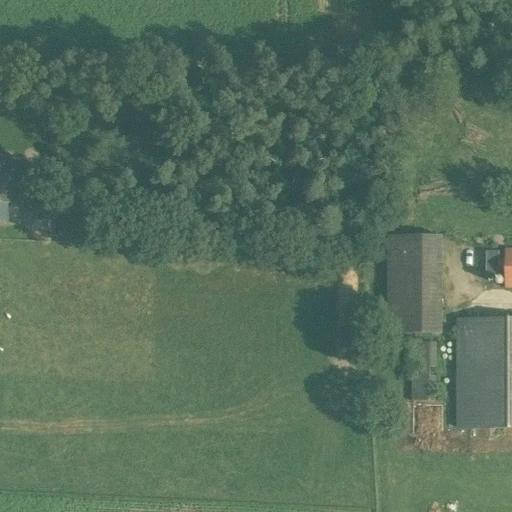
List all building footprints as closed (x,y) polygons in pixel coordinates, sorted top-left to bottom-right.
[(0,203),(9,204),(10,158),(0,157),(0,203)] [(440,333),(441,235),(389,234),(388,332),(440,333)] [(486,252),(486,276),(499,276),(499,251),(486,252)] [(456,430),(511,429),(511,319),(456,320),(456,430)] [(437,367),(436,333),(405,334),(406,388),(428,388),(428,367),(437,367)]
